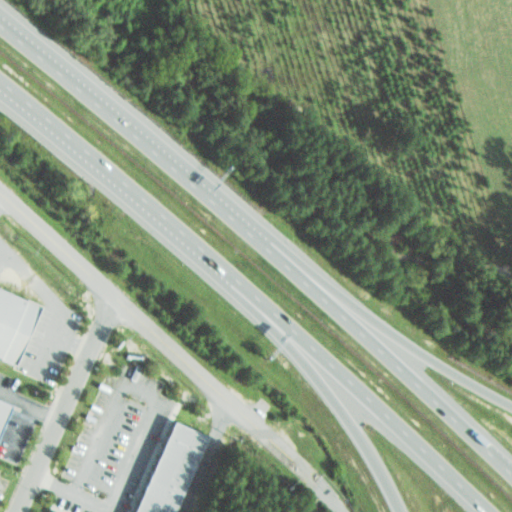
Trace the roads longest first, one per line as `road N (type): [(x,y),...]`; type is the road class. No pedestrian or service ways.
road 1 (motorway): [(511,475),(268,246),(0,18)]
road 2 (motorway): [(0,87),(264,301),(482,511)]
road 3 (residential): [(0,192),(312,474),(343,511)]
road 4 (motorway): [(511,407),(396,339),(268,246)]
road 5 (motorway): [(264,301),(397,511)]
road 6 (residential): [(113,289),(105,324),(19,511)]
